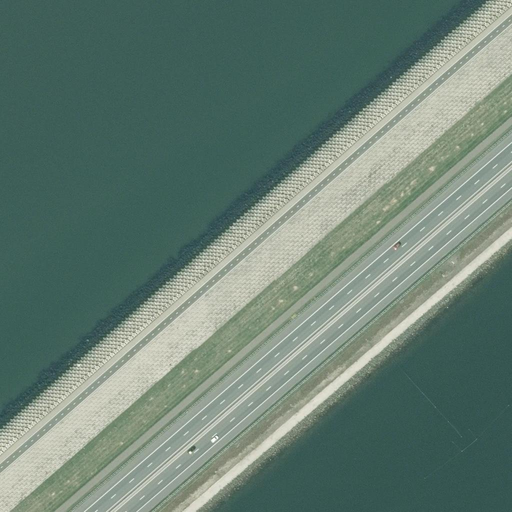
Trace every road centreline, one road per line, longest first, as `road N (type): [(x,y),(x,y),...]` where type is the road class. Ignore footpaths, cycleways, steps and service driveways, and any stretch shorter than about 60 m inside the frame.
road 1 (motorway): [(511,152),(95,511)]
road 2 (motorway): [(126,511),(511,178)]
